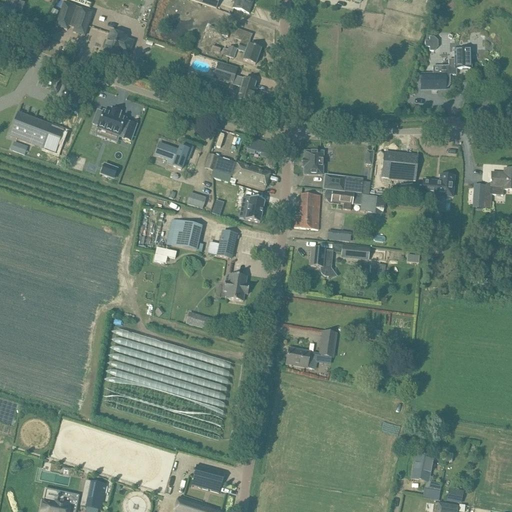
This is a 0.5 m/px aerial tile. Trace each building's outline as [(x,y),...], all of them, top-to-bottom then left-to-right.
[(219,0),(187,0),(216,10),(219,0)] [(235,0),(232,9),(239,11),(249,14),(253,0),(235,0)] [(92,13),(64,3),(56,27),(67,31),(68,27),(74,29),(73,33),(84,37),(92,13)] [(17,12),(0,6),(0,24),(11,28),(17,12)] [(229,33),(210,26),(208,31),(227,37),(229,33)] [(237,31),(234,30),(232,36),(235,37),(234,39),(241,42),(238,51),(244,53),(242,61),(255,65),(260,50),(248,46),(252,35),(237,30),(237,31)] [(117,37),(109,34),(107,42),(105,41),(102,48),(104,49),(103,52),(114,56),(115,54),(120,56),(120,55),(128,57),(133,42),(126,39),(127,38),(118,35),(117,37)] [(434,52),(437,48),(437,42),(433,38),(429,38),(429,42),(425,42),(425,48),(429,48),(429,52),(434,52)] [(237,50),(228,47),(228,50),(224,49),(223,50),(223,49),(221,55),(234,60),(237,50)] [(470,70),(470,50),(455,51),(455,60),(448,60),(448,67),(432,67),(433,75),(420,76),(421,91),(445,90),(445,89),(447,88),(449,87),(449,84),(449,76),(453,76),(455,74),(455,73),(460,73),(460,71),(470,70)] [(218,63),(213,80),(241,89),(239,97),(237,101),(252,105),(255,94),(252,93),(255,84),(246,81),(246,80),(244,79),(238,78),(235,77),(237,69),(218,63)] [(97,112),(92,125),(98,127),(97,129),(124,139),(124,140),(130,143),(135,130),(136,126),(130,124),(124,122),(125,120),(119,118),(119,117),(120,113),(112,110),(111,113),(110,115),(103,112),(103,114),(97,112)] [(16,117),(9,136),(56,153),(63,134),(16,117)] [(246,150),(261,154),(264,144),(249,140),(246,150)] [(15,143),(12,152),(24,156),(27,149),(23,148),(24,146),(15,143)] [(178,152),(159,145),(155,156),(174,163),(173,167),(181,170),(185,161),(187,162),(193,149),(184,145),(182,149),(180,148),(178,152)] [(365,151),(365,166),(373,166),(374,151),(365,151)] [(323,153),(305,153),(304,176),(322,176),(323,153)] [(217,159),(209,156),(204,168),(229,176),(243,181),(242,182),(265,189),(270,174),(254,169),(254,170),(217,158),(217,159)] [(384,156),(382,179),(415,182),(417,160),(384,156)] [(89,159),(85,170),(96,174),(97,173),(101,174),(101,175),(113,180),(117,170),(104,166),(100,165),(101,163),(89,159)] [(499,174),(491,174),(490,182),(489,182),(489,186),(490,186),(490,187),(486,187),(485,195),(503,196),(503,189),(504,189),(504,190),(511,190),(511,170),(504,170),(504,176),(499,175),(499,174)] [(423,181),(421,195),(452,198),(454,177),(440,176),(440,183),(423,181)] [(325,177),(324,190),(343,192),(360,194),(361,195),(362,182),(362,181),(345,179),(325,177)] [(485,195),(486,187),(474,186),(473,208),(484,209),(485,195)] [(332,192),(331,203),(339,204),(344,204),(343,210),(350,211),(351,205),(352,205),(353,205),(360,206),(360,212),(384,215),(386,200),(377,199),(377,197),(369,196),(360,195),(354,195),(332,192)] [(190,194),(187,205),(202,210),(205,199),(190,194)] [(317,196),(301,195),(300,217),(295,216),(294,229),(317,231),(319,208),(317,208),(317,196)] [(243,197),(242,205),(248,206),(245,221),(260,224),(264,201),(250,198),(250,199),(243,197)] [(145,209),(137,247),(151,250),(159,212),(145,209)] [(201,228),(177,222),(171,246),(196,252),(201,228)] [(210,244),(207,254),(231,260),(236,235),(223,232),(219,247),(210,244)] [(328,232),(327,241),(342,242),(350,243),(351,234),(328,232)] [(312,250),(310,268),(320,269),(320,271),(320,273),(321,275),(323,277),(325,278),(327,278),(329,278),(333,277),(331,270),(333,253),(341,254),(340,259),(368,262),(369,249),(350,247),(342,246),(342,247),(332,246),(331,252),(312,250)] [(511,248),(481,247),(480,259),(511,260),(511,248)] [(153,262),(164,264),(165,257),(175,260),(176,253),(156,248),(153,262)] [(385,266),(377,265),(376,276),(384,277),(385,266)] [(246,278),(229,275),(228,283),(225,282),(223,292),(227,292),(226,300),(243,302),(244,295),(247,295),(249,286),(245,286),(246,278)] [(195,315),(191,327),(206,331),(209,319),(195,315)] [(337,336),(324,333),(320,357),(332,359),(337,336)] [(192,356),(192,353),(165,345),(167,345),(150,341),(145,341),(141,339),(133,340),(148,344),(148,351),(152,351),(152,350),(166,349),(166,353),(177,353),(177,354),(185,357),(192,356)] [(318,356),(289,350),(286,365),(315,370),(318,356)] [(411,480),(426,483),(428,483),(428,482),(430,483),(431,478),(429,478),(432,459),(416,456),(411,480)] [(196,466),(192,479),(200,481),(198,488),(219,494),(219,492),(220,487),(221,487),(225,474),(196,466)] [(439,493),(441,485),(430,483),(428,482),(428,483),(426,483),(424,490),(434,492),(439,493)] [(106,485),(94,483),(91,494),(88,493),(85,508),(100,511),(106,485)] [(462,493),(449,490),(447,501),(460,503),(462,493)] [(43,502),(40,511),(74,511),(76,506),(76,503),(68,501),(69,495),(59,493),(58,500),(54,499),(54,501),(44,499),(43,502)] [(220,511),(178,498),(173,511),(220,511)]
